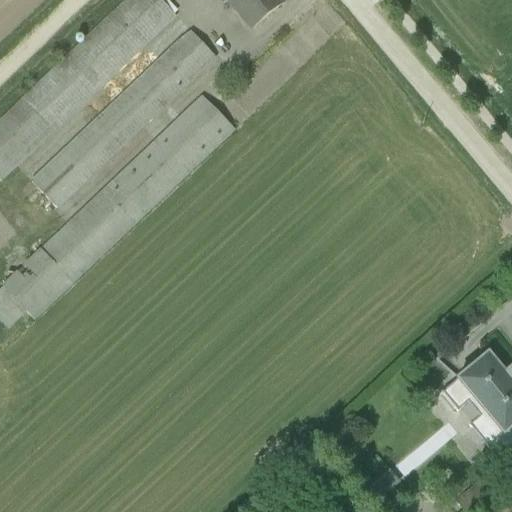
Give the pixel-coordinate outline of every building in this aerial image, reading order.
[(0,185),(175,21),(174,20),(177,17),(171,11),(168,13),(155,0),(131,0),(0,124),(0,185)] [(249,35),(282,7),(276,0),(214,0),(222,9),(224,7),(249,35)] [(57,213),(214,63),(188,35),(30,185),(57,213)] [(233,135),(199,101),(0,290),(2,292),(0,293),(0,339),(6,333),(7,334),(25,316),(34,325),(233,135)] [(511,373),(510,372),(504,377),(487,357),(439,397),(442,399),(440,401),(453,416),(455,414),(456,416),(466,408),(478,421),(467,430),(495,463),(511,448),(511,373)] [(372,509),(398,488),(387,474),(361,496),(372,509)] [(458,511),(487,511),(498,503),(482,483),(454,507),(458,511)]
